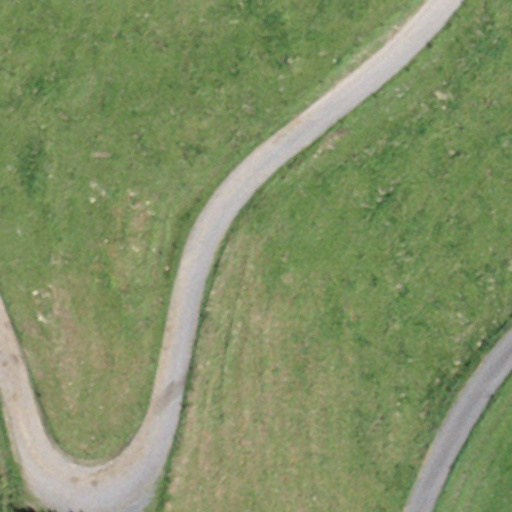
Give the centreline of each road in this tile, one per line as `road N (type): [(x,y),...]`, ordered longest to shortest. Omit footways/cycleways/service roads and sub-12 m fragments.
road 1 (unclassified): [(447,0),(227,203),(202,250),(156,443),(125,479),(83,491),(47,467),(0,341)]
road 2 (unclassified): [(511,350),(444,455),(421,511)]
